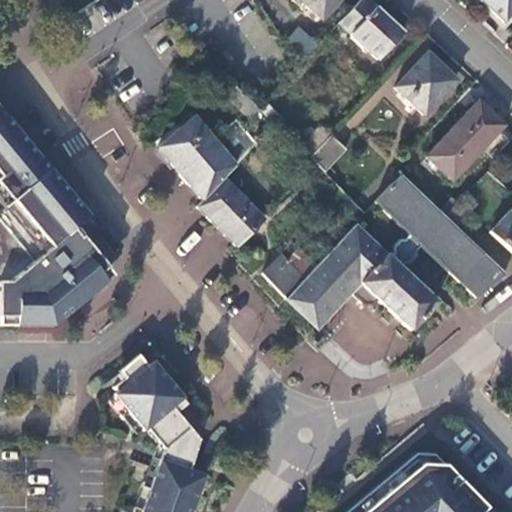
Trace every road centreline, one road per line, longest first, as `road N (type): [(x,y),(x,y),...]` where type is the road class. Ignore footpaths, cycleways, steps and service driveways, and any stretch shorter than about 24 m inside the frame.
road 1 (residential): [(306,435),(144,242),(33,77)]
road 2 (tertiary): [(511,329),(439,387),(306,435)]
road 3 (residential): [(33,77),(150,0)]
road 4 (residential): [(415,0),(511,86)]
